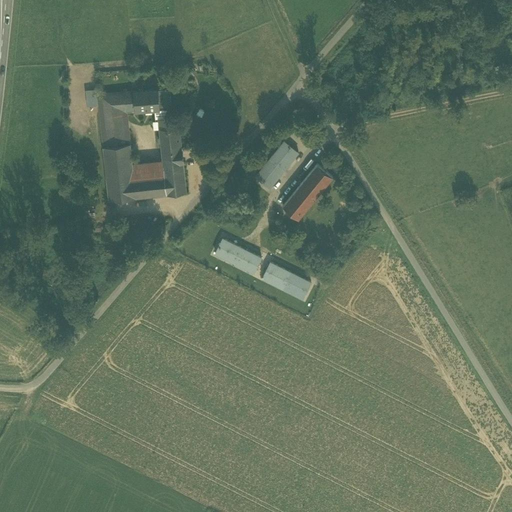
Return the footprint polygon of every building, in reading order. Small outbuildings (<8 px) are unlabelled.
[(124,92),(127,112),(135,111),(172,108),(171,88),(167,88),(167,87),(165,87),(165,89),(134,91),(124,92)] [(162,153),(163,161),(132,164),(130,144),(127,112),(124,92),(98,94),(104,146),(110,200),(187,192),(184,161),(182,150),(182,151),(162,153)] [(159,118),(162,153),(182,151),(182,150),(180,126),(174,127),(173,117),(159,118)] [(283,141),(255,175),(271,188),(299,153),(283,141)] [(284,205),(299,218),(333,176),(318,163),(284,205)] [(261,255),(222,235),(213,253),(252,273),(261,255)] [(311,282),(272,261),(262,279),(302,300),(311,282)]
